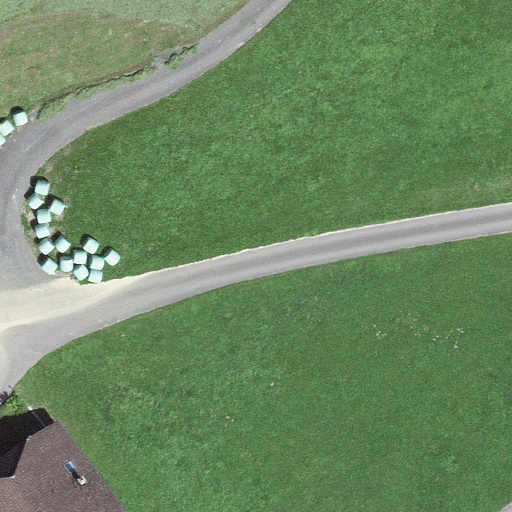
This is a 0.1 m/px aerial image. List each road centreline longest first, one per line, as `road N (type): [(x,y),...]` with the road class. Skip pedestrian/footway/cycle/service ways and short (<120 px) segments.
road 1 (track): [(511,216),(284,250),(30,314)]
road 2 (track): [(0,206),(19,155),(41,136),(76,112),(193,61),(270,0)]
